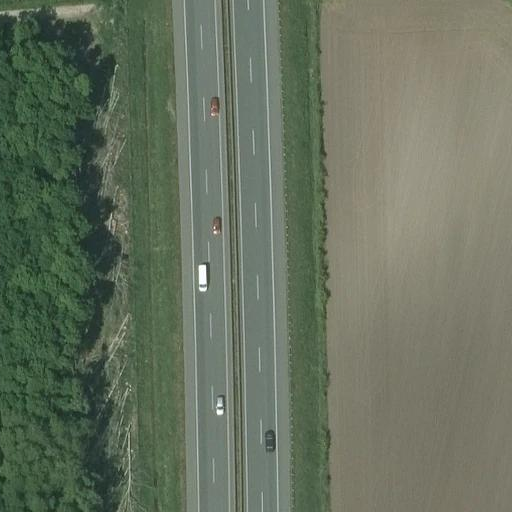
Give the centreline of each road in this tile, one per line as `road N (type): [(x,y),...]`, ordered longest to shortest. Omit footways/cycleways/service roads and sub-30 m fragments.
road 1 (motorway): [(198,0),(214,511)]
road 2 (motorway): [(263,511),(247,0)]
